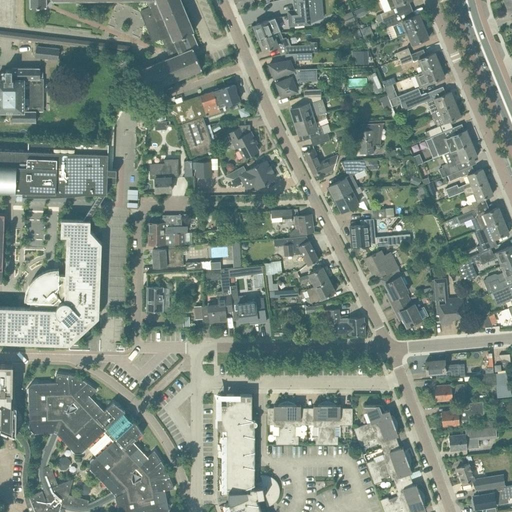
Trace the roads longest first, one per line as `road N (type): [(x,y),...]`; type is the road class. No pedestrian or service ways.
road 1 (residential): [(390,349),(222,0)]
road 2 (residential): [(196,510),(154,421),(74,358),(115,358)]
road 3 (residential): [(433,0),(511,192)]
road 4 (residential): [(403,382),(196,382)]
road 5 (residential): [(196,348),(390,349)]
road 6 (tertiary): [(461,0),(511,132)]
road 7 (residential): [(450,511),(403,382)]
road 8 (unclassified): [(196,510),(196,382)]
road 9 (residential): [(390,349),(511,337)]
